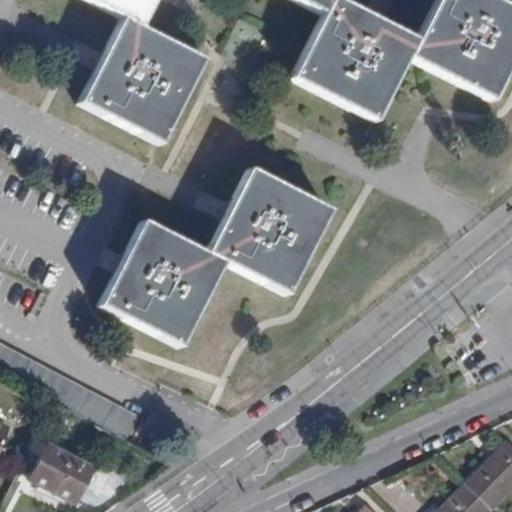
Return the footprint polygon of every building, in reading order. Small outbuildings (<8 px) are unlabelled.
[(200,61),(137,28),(151,0),(81,0),(119,19),(76,104),(157,146),(200,61)] [(289,79),(372,122),(405,58),(456,84),(474,42),(492,0),(491,0),(435,0),(414,40),(335,0),(291,0),(320,15),(289,79)] [(456,84),(489,101),(511,55),(511,10),(492,0),(474,42),(456,84)] [(68,58),(81,63),(87,47),(74,42),(68,58)] [(220,263),(284,296),(327,211),(246,169),(202,254),(139,222),(96,307),(177,348),(220,263)] [(0,357),(0,376),(4,378),(17,355),(5,349),(0,357)] [(4,378),(16,385),(28,361),(17,355),(4,378)] [(16,385),(27,391),(39,367),(28,361),(16,385)] [(27,391),(40,397),(52,374),(39,367),(27,391)] [(50,402),(52,403),(64,380),(52,374),(40,397),(50,402)] [(468,391),(477,387),(470,375),(462,380),(468,391)] [(52,403),(64,410),(76,386),(64,380),(52,403)] [(65,410),(76,417),(88,393),(76,386),(64,410),(65,410)] [(76,417),(89,423),(101,400),(88,393),(76,417)] [(89,423),(100,429),(112,406),(101,400),(89,423)] [(42,418),(57,426),(65,410),(64,410),(52,403),(50,402),(46,411),(42,418)] [(100,429),(112,436),(125,412),(112,406),(100,429)] [(112,436),(124,442),(136,418),(125,412),(112,436)] [(138,432),(156,441),(166,422),(148,413),(138,432)] [(488,511),(511,487),(511,450),(504,443),(462,487),(484,508),(487,511),(488,511)] [(26,482),(72,505),(92,467),(46,444),(26,482)] [(487,511),(484,508),(462,487),(437,511),(487,511)]
